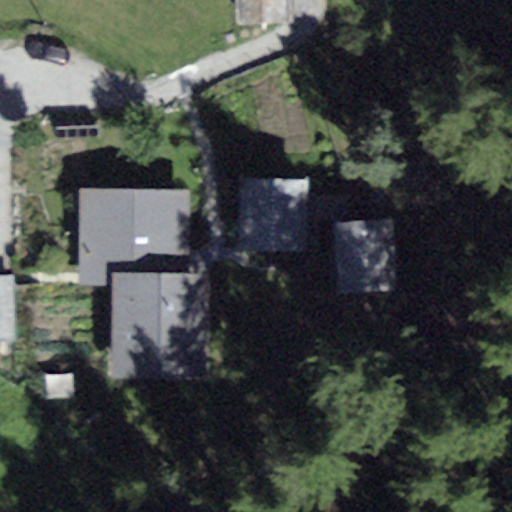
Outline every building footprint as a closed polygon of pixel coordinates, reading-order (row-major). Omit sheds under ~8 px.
[(288,0),(236,0),(238,22),(290,19),(288,0)] [(308,178),(240,177),(238,247),(307,248),(308,178)] [(96,292),(97,381),(193,380),(192,269),(165,269),(165,193),(71,194),(72,292),(96,292)] [(391,218),(333,222),(338,294),(396,290),(391,218)] [(14,282),(0,282),(0,358),(15,358),(14,282)]
